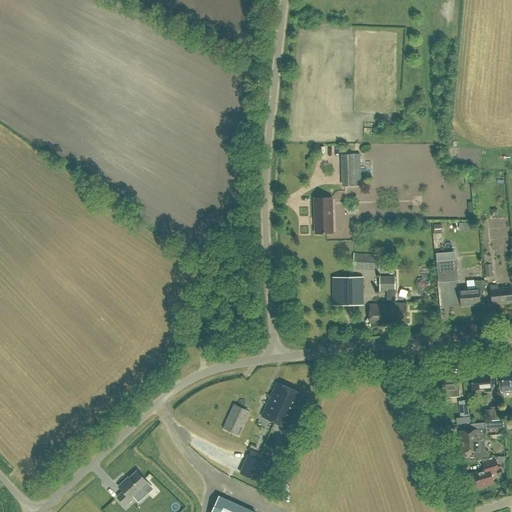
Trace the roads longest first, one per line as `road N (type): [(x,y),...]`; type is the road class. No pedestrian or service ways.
road 1 (unclassified): [(276,358),(263,176),(282,0)]
road 2 (unclassified): [(38,511),(185,381),(276,358)]
road 3 (unclassified): [(457,511),(401,344)]
road 4 (unclassified): [(276,358),(401,344)]
